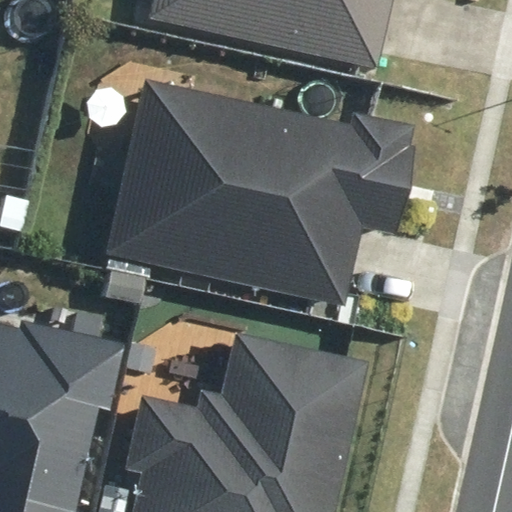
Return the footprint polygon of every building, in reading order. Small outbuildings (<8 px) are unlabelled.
[(144,0),(141,15),(367,69),(378,23),(383,0),(411,0),(413,0),(144,0)] [(337,132),(130,90),(94,263),(333,312),(344,258),(351,227),(382,234),(399,156),(392,154),(397,128),(340,116),(337,132)] [(136,284),(102,277),(97,302),(131,308),(136,284)] [(6,338),(0,336),(0,511),(61,511),(83,418),(98,421),(114,351),(8,327),(6,338)] [(338,366),(226,344),(213,410),(196,406),(194,417),(127,403),(113,475),(127,483),(120,511),(322,511),(351,369),(338,366)]
